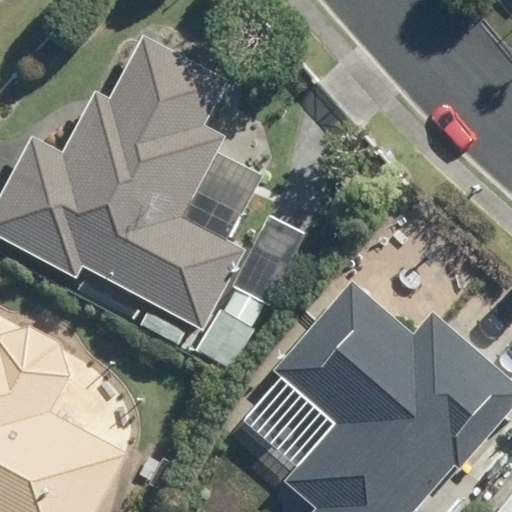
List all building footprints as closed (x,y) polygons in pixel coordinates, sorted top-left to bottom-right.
[(92,257),(213,321),(256,243),(190,208),(204,182),(252,206),(274,167),(227,142),(235,126),(213,114),(236,71),(152,25),(118,91),(105,84),(71,145),(41,130),(0,205),(0,223),(85,270),(92,257)] [(244,115),(233,135),(252,144),(262,125),(244,115)] [(290,473),(321,500),(310,511),(411,511),(460,457),(464,461),(511,405),(511,370),(437,306),(419,327),(356,273),(279,362),(340,416),(290,473)] [(227,306),(204,344),(236,364),(260,328),(227,306)] [(0,511),(102,511),(138,445),(61,404),(79,369),(70,339),(35,319),(9,328),(0,323),(0,511)]
